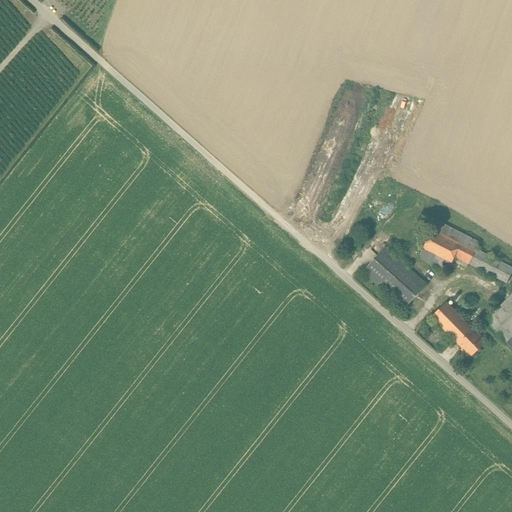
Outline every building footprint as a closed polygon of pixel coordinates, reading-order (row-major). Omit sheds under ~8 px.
[(480,243),(436,221),(418,258),(447,273),(455,256),(469,264),(476,249),(480,243)] [(426,284),(385,247),(363,271),(404,308),(426,284)] [(511,272),(511,267),(476,249),(469,264),(507,283),(511,272)] [(511,294),(483,323),(504,344),(511,336),(511,294)] [(463,320),(446,302),(432,316),(458,343),(472,329),(470,326),(463,320)] [(472,329),(458,343),(463,348),(462,349),(470,358),(485,342),(472,329)]
